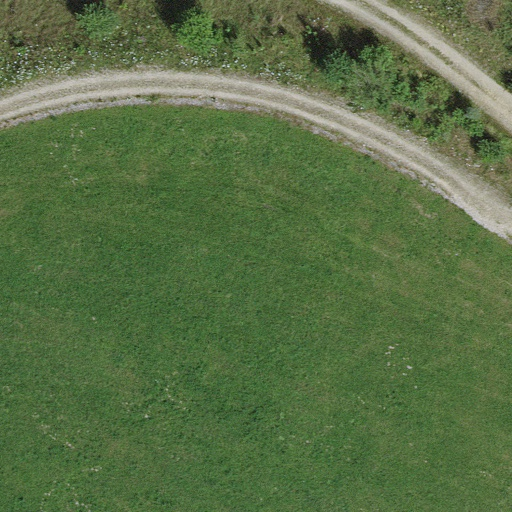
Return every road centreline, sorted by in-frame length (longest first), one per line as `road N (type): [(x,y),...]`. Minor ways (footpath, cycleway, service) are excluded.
road 1 (track): [(0,114),(95,89),(217,84),(287,105),(453,177),(511,217)]
road 2 (track): [(511,124),(358,0)]
